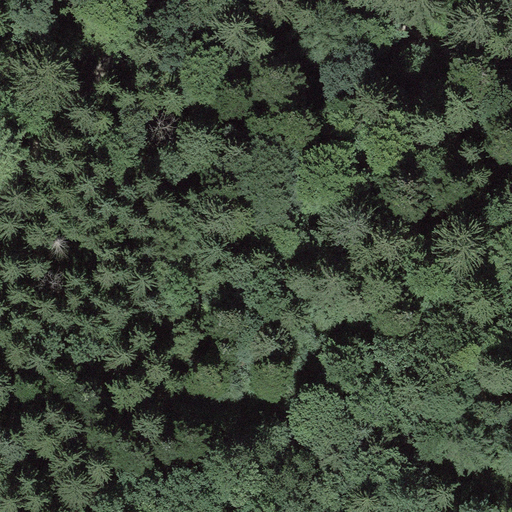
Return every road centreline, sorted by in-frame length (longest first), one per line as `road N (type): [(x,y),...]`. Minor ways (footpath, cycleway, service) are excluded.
road 1 (track): [(158,0),(0,198)]
road 2 (track): [(356,0),(511,83)]
